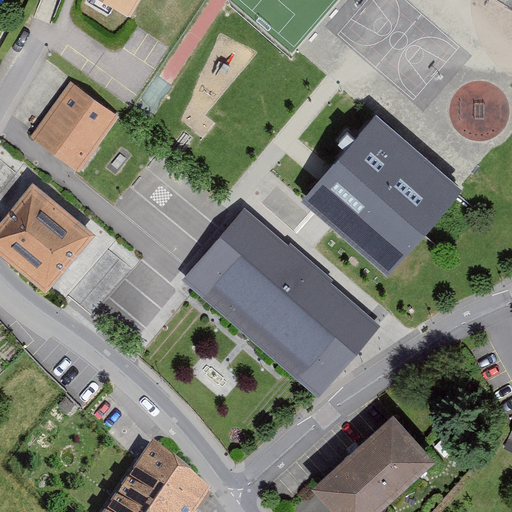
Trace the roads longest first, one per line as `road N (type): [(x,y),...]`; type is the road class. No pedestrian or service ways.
road 1 (residential): [(235,496),(395,365),(494,309)]
road 2 (residential): [(0,282),(132,380),(235,496)]
